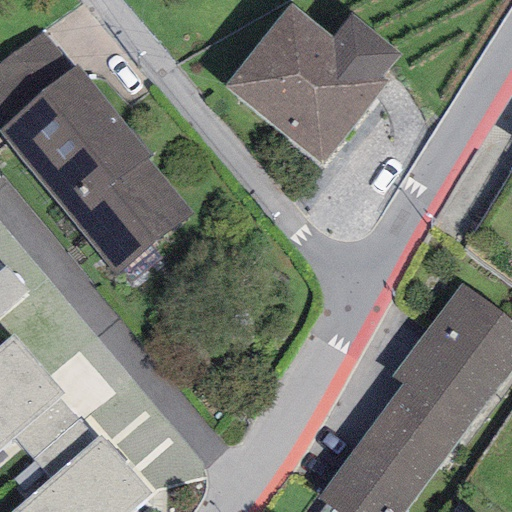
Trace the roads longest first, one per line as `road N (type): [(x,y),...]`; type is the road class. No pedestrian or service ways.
road 1 (residential): [(105,0),(359,293)]
road 2 (unknown): [(3,195),(256,459)]
road 3 (residential): [(511,40),(359,293)]
road 4 (residential): [(359,293),(220,511)]
